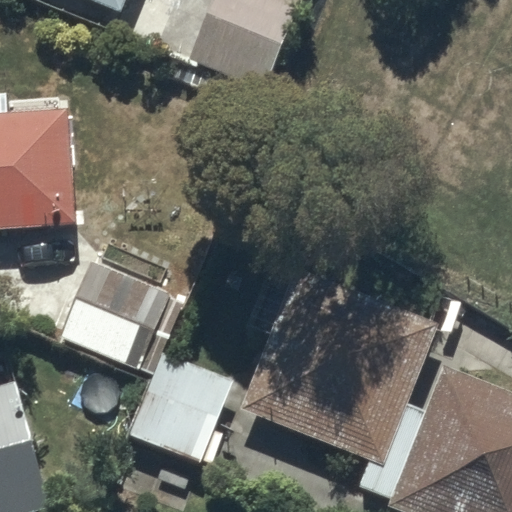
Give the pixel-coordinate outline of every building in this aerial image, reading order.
[(92,0),(120,12),(125,0),(92,0)] [(302,0),(215,0),(190,61),(264,92),(302,0)] [(0,227),(77,224),(71,108),(60,108),(59,98),(16,100),(17,109),(9,109),(8,92),(0,92),(0,227)] [(60,334),(141,368),(151,345),(160,349),(178,307),(165,302),(169,294),(148,285),(157,265),(132,254),(124,272),(92,259),(60,334)] [(301,265),(240,406),(369,458),(360,482),(392,496),(389,504),(409,511),(511,511),(511,384),(447,358),(427,407),(410,401),(442,322),(301,265)] [(128,432),(202,462),(243,361),(178,335),(169,356),(160,352),(128,432)] [(0,511),(17,511),(48,503),(16,379),(0,383),(0,511)]
